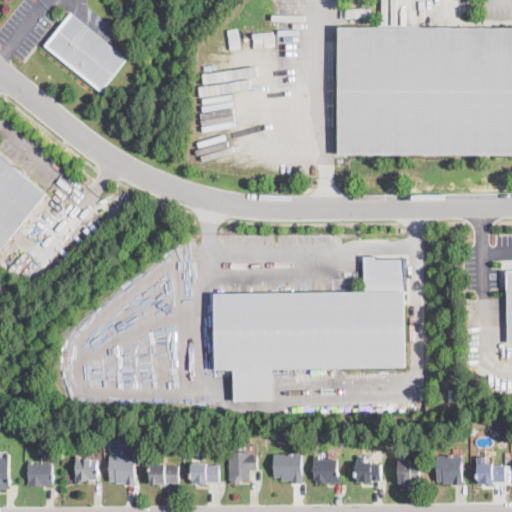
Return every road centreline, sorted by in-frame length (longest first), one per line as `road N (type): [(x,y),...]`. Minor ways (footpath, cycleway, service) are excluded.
road 1 (residential): [(0,72),(119,163),(218,203),(511,204)]
road 2 (residential): [(334,511),(511,509)]
